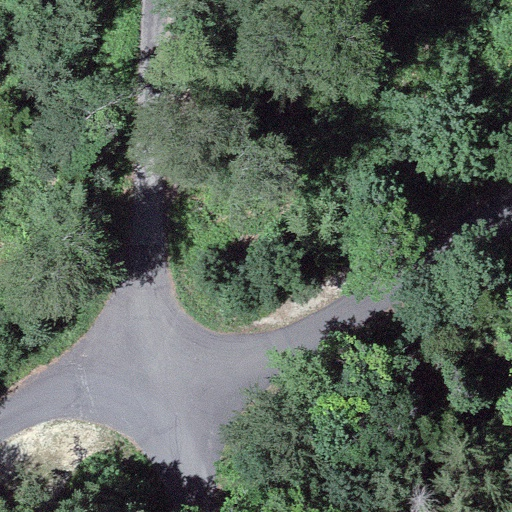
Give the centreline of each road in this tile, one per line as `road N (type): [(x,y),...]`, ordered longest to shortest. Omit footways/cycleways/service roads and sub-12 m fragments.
road 1 (unclassified): [(174,406),(511,213)]
road 2 (unclassified): [(159,0),(145,247),(162,353)]
road 3 (unclassified): [(162,353),(0,424)]
road 4 (track): [(125,368),(43,511)]
